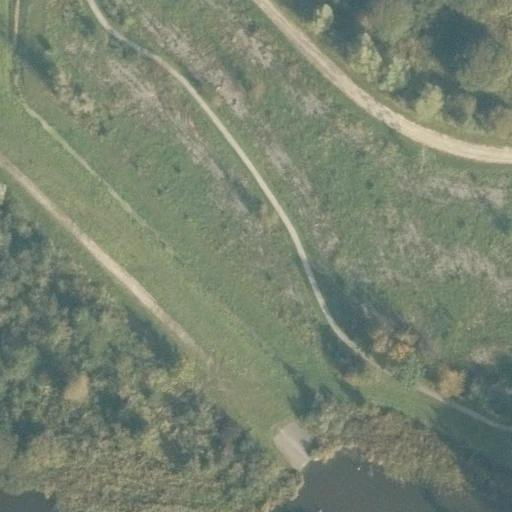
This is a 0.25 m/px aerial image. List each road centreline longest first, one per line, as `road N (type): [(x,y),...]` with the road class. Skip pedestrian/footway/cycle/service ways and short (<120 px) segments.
road 1 (track): [(361,511),(0,160)]
road 2 (track): [(257,0),(379,118),(511,156)]
